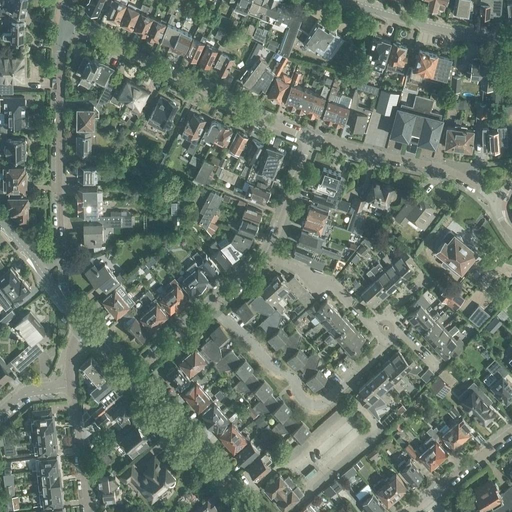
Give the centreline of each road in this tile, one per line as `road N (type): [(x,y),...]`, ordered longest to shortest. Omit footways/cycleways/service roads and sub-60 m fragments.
road 1 (residential): [(62,28),(82,30),(317,143)]
road 2 (residential): [(388,341),(327,404),(307,404),(218,307)]
road 3 (residential): [(61,255),(62,28)]
road 4 (residential): [(317,143),(438,169),(493,199)]
road 5 (tertiary): [(248,511),(133,379)]
road 6 (tertiary): [(511,36),(462,35),(341,0)]
road 7 (residential): [(87,511),(72,385)]
road 8 (residential): [(414,511),(511,430)]
road 9 (residential): [(375,328),(333,284),(276,254)]
